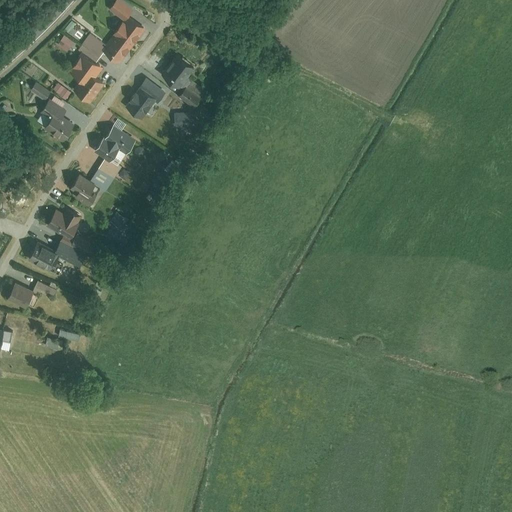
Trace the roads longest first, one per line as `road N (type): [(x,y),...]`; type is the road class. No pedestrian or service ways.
road 1 (residential): [(150,0),(171,14),(0,274)]
road 2 (track): [(397,123),(171,14)]
